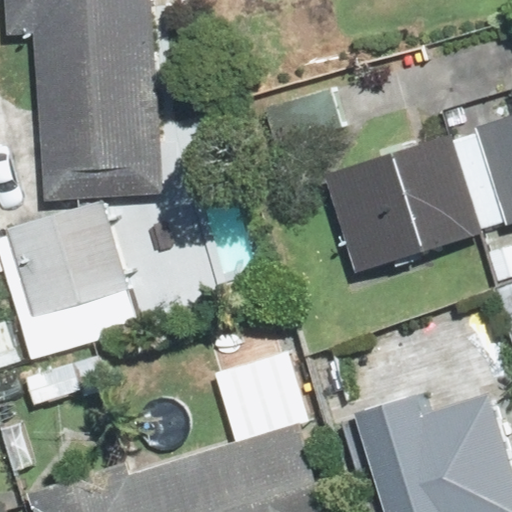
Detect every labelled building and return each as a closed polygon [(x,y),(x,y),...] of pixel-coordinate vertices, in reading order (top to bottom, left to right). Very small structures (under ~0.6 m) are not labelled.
[(167,0),(9,0),(10,31),(42,31),(46,191),(171,188),(167,0)] [(355,84),(272,107),(286,156),(368,133),(355,84)] [(511,103),(333,163),(373,281),(511,235),(511,103)] [(117,196),(17,220),(41,318),(140,295),(117,196)] [(117,358),(41,371),(47,407),(123,393),(117,358)] [(365,402),(399,511),(511,511),(511,396),(507,380),(434,402),(428,382),(365,402)] [(363,511),(339,416),(50,488),(55,511),(363,511)] [(0,511),(26,511),(24,499),(0,502),(0,511)]
